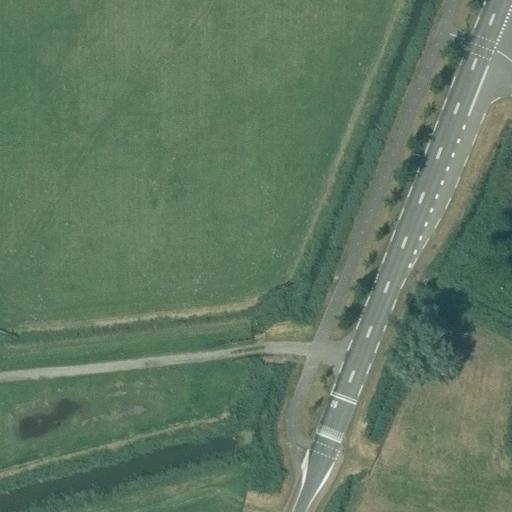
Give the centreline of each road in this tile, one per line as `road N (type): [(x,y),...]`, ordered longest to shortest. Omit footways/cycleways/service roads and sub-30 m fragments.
road 1 (tertiary): [(298,511),(479,48)]
road 2 (track): [(355,366),(286,350),(0,381)]
